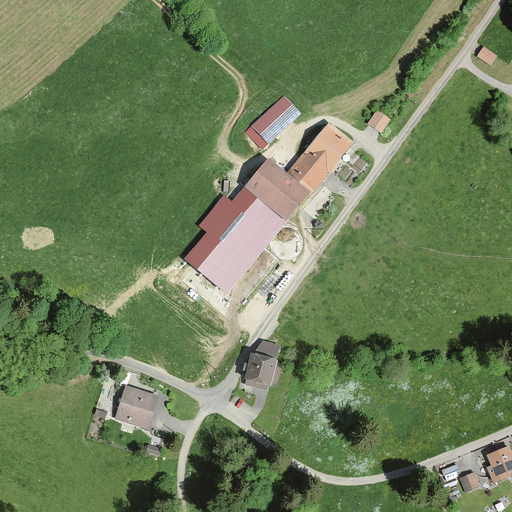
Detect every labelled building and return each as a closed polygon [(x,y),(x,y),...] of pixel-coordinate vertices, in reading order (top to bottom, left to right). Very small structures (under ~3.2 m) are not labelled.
[(485,48),(479,57),(490,64),(496,56),(485,48)] [(285,98),(251,127),(267,144),(300,115),(285,98)] [(377,112),(369,125),(381,133),(389,120),(377,112)] [(269,162),(247,189),(287,223),(354,145),(330,125),(286,177),(269,162)] [(287,223),(247,189),(232,206),(225,201),(202,228),(208,234),(186,260),(226,295),(287,223)] [(251,354),(249,364),(246,363),(244,371),(247,372),(245,384),(251,386),(252,382),(269,385),(274,359),(251,354)] [(166,395),(131,385),(121,417),(156,428),(166,395)] [(511,452),(509,446),(488,455),(492,464),(489,466),(494,479),(509,473),(508,469),(511,467),(511,452)] [(474,472),(461,478),(466,491),(480,485),(474,472)]
